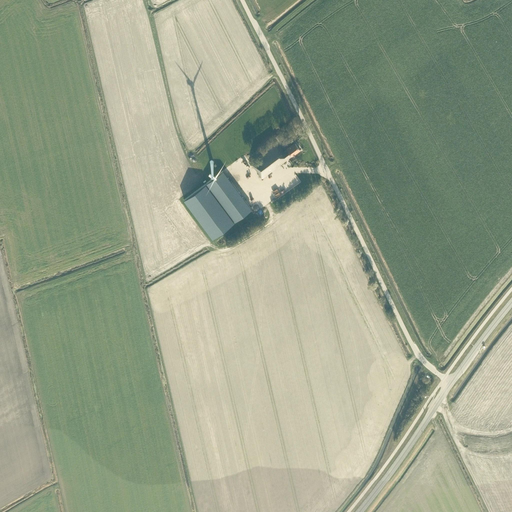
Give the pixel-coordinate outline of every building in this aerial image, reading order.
[(287,149),(283,151),(277,143),(250,162),(262,178),(292,156),(300,150),(295,142),(286,149),(287,149)] [(247,147),(242,151),(245,155),(250,151),(247,147)] [(294,180),(297,184),(302,180),(296,172),(293,174),(296,178),(294,180)] [(240,190),(244,187),(237,178),(233,181),(240,190)] [(214,195),(234,222),(251,209),(231,182),(214,195)]
